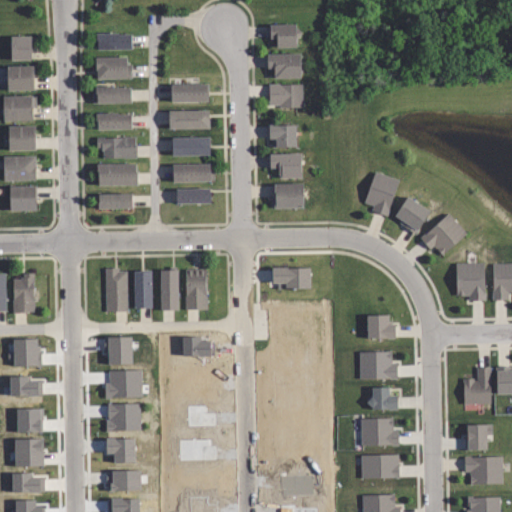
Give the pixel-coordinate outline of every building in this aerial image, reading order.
[(296,39),(295,47),(276,47),(276,38),(270,38),(270,24),(295,24),(295,27),(301,33),(296,39)] [(97,32),(119,32),(119,33),(133,33),(133,48),(99,48),(98,39),(97,39),(97,32)] [(11,35),(32,35),(33,59),(12,59),(11,35)] [(300,54),(300,78),(275,78),(275,68),(268,68),(268,53),(300,54)] [(97,57),(127,56),(127,63),(132,63),(132,77),(98,78),(98,68),(97,68),(97,57)] [(8,65),(35,65),(35,89),(8,89),(8,65)] [(172,83),(209,83),(210,101),(172,101),(172,83)] [(301,84),(302,106),(280,107),(279,103),(268,104),(267,84),(301,84)] [(96,86),(118,85),(118,87),(132,86),(132,101),(98,102),(98,92),(96,92),(96,86)] [(3,95),(37,95),(37,107),(33,107),(33,119),(4,119),(3,95)] [(170,109),(210,109),(210,127),(170,128),(170,109)] [(97,112),(119,112),(119,113),(132,113),(133,128),(98,128),(98,119),(97,119),(97,112)] [(9,125),(36,124),(36,148),(10,149),(9,125)] [(294,125),(294,146),(274,146),(274,138),(269,138),(269,125),(294,125)] [(173,136),(214,136),(214,154),(173,155),(173,136)] [(103,141),(124,141),(124,142),(138,142),(138,157),(104,157),(104,148),(103,148),(103,141)] [(300,153),(301,177),(278,177),(278,167),(270,167),(270,154),(300,153)] [(4,155),(36,155),(36,179),(4,179),(4,155)] [(97,163),(137,162),(138,180),(97,181),(97,163)] [(174,163),(214,162),(214,181),(174,181),(174,163)] [(399,179),(386,216),(371,210),(373,204),(364,201),(375,171),(399,179)] [(302,207),(272,207),(271,192),(273,192),(272,183),(301,183),(302,207)] [(10,185),(37,184),(37,209),(11,209),(10,185)] [(209,201),(174,202),(174,188),(209,187),(209,201)] [(132,207),(98,207),(98,193),(132,192),(132,207)] [(429,211),(413,233),(397,221),(398,219),(393,215),(407,196),(429,211)] [(465,233),(441,254),(433,245),(428,249),(418,238),(447,213),(465,233)] [(484,300),(468,300),(468,294),(455,295),(454,262),(483,261),(484,300)] [(511,290),(506,291),(506,298),(491,299),(490,263),(511,262),(511,290)] [(286,267),(309,266),(310,287),(278,288),(277,282),(271,282),(270,266),(286,266),(286,267)] [(118,267),(118,270),(127,270),(127,310),(105,310),(105,267),(118,267)] [(206,307),(185,308),(185,268),(203,268),(206,307)] [(176,309),(159,309),(158,270),(175,269),(176,309)] [(149,270),(149,285),(152,285),(152,307),(135,308),(135,270),(149,270)] [(32,273),(33,300),(34,300),(35,312),(13,312),(12,278),(21,278),(21,274),(32,273)] [(388,324),(395,324),(395,338),(367,338),(366,315),(388,314),(388,324)] [(129,364),(128,337),(102,338),(103,365),(129,364)] [(9,367),(38,366),(37,339),(8,340),(9,367)] [(390,363),(395,363),(395,377),(358,377),(358,350),(390,350),(390,363)] [(489,366),(489,402),(463,402),(462,378),(472,378),(472,380),(476,380),(476,366),(489,366)] [(511,392),(494,393),(493,366),(511,366),(511,392)] [(140,397),(139,370),(107,371),(107,385),(102,385),(102,398),(140,397)] [(40,396),(40,381),(24,381),(24,377),(4,377),(5,397),(40,396)] [(387,386),(387,395),(396,395),(396,409),(370,409),(370,404),(366,400),(370,395),(370,387),(387,386)] [(104,404),(104,431),(139,431),(139,404),(104,404)] [(40,433),(39,409),(12,409),(12,433),(40,433)] [(390,429),(395,429),(395,444),(358,445),(358,418),(390,417),(390,429)] [(491,433),(485,434),(485,448),(463,449),(463,431),(465,431),(464,423),(490,423),(491,433)] [(130,438),(101,439),(101,454),(108,454),(109,463),(131,463),(130,438)] [(40,466),(40,439),(10,440),(10,467),(40,466)] [(396,476),(359,477),(358,454),(395,453),(396,476)] [(501,482),(468,483),(468,471),(463,471),(463,456),(501,455),(501,482)] [(136,470),(104,471),(104,492),(136,491),(136,470)] [(42,493),(43,476),(25,476),(25,474),(7,473),(7,493),(42,493)] [(393,505),(398,505),(398,511),(360,511),(360,494),(393,493),(393,505)] [(499,511),(466,511),(466,508),(469,508),(469,505),(467,505),(467,496),(499,496),(499,511)] [(10,511),(36,511),(36,508),(30,508),(30,503),(32,502),(32,501),(10,502),(10,511)]
